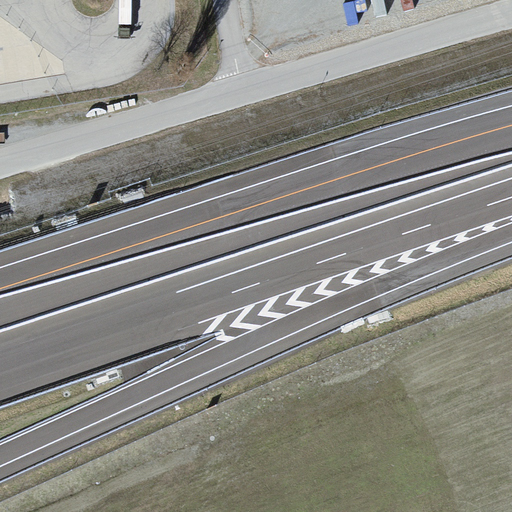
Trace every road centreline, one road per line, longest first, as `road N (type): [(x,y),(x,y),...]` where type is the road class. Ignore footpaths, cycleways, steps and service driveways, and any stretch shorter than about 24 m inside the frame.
road 1 (motorway): [(0,457),(511,224)]
road 2 (motorway): [(0,368),(511,197)]
road 3 (motorway): [(511,137),(0,298)]
road 4 (residential): [(0,169),(511,18)]
road 5 (motorway): [(511,135),(0,281)]
